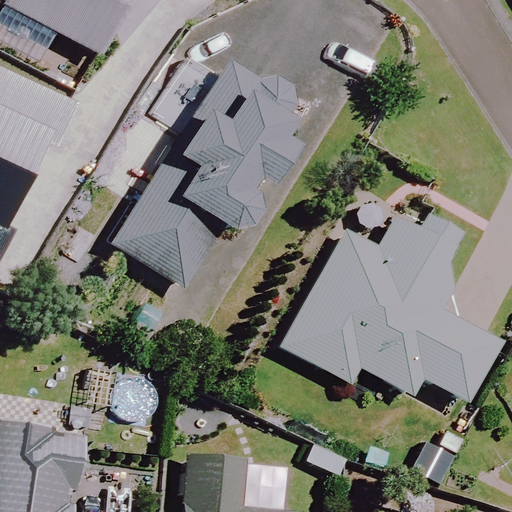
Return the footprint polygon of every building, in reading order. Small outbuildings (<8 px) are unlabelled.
[(0,0),(0,7),(93,60),(120,13),(96,0),(0,0)] [(242,184),(258,193),(284,149),(269,140),(289,107),(219,65),(104,253),(173,296),(213,227),(235,224),(246,208),(237,192),(242,184)] [(0,250),(7,236),(0,232),(0,229),(40,145),(48,149),(67,108),(0,76),(0,250)] [(378,239),(339,236),(275,351),(343,388),(352,371),(404,400),(413,383),(457,407),(489,348),(430,316),(449,282),(432,273),(450,242),(394,212),(378,239)] [(457,444),(430,428),(403,475),(430,490),(457,444)] [(65,511),(75,441),(0,430),(0,511),(65,511)] [(238,461),(184,455),(178,511),(284,511),(234,507),(238,461)]
